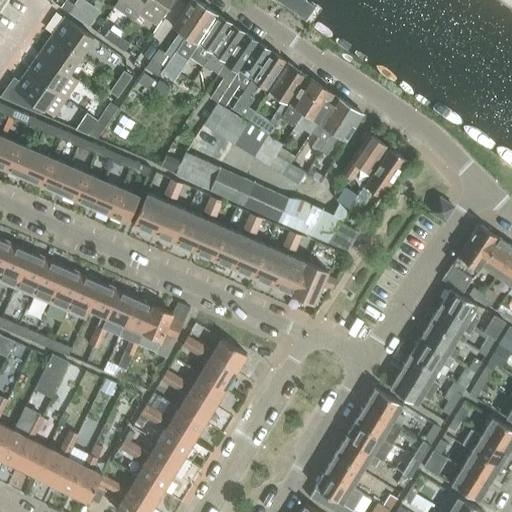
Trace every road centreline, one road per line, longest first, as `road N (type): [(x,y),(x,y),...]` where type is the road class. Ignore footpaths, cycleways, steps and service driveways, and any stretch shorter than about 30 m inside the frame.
road 1 (residential): [(307,338),(0,203)]
road 2 (residential): [(482,187),(437,136),(234,0)]
road 3 (residential): [(363,362),(482,187)]
road 4 (residential): [(307,338),(200,511)]
road 5 (residential): [(272,511),(363,362)]
